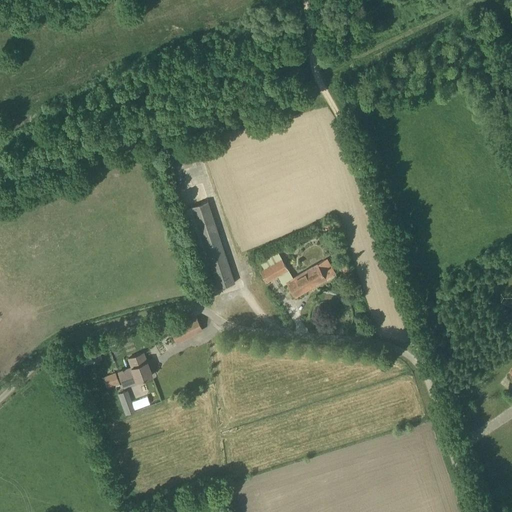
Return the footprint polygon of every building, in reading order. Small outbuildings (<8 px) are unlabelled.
[(218,288),(235,282),(207,201),(191,207),(218,288)] [(340,265),(346,263),(343,248),(336,250),(340,265)] [(267,281),(287,271),(281,259),(264,268),(261,270),(267,281)] [(295,296),(325,278),(331,275),(323,261),(287,282),(295,296)] [(177,342),(193,334),(202,329),(196,317),(171,330),(177,342)] [(91,350),(81,354),(84,363),(85,365),(95,361),(91,350)] [(147,361),(143,352),(129,358),(132,366),(124,369),(123,369),(123,370),(118,371),(121,380),(123,385),(152,375),(147,361)] [(115,372),(103,376),(104,378),(106,385),(107,387),(115,384),(119,382),(115,372)] [(119,393),(126,414),(137,411),(130,389),(119,393)]
